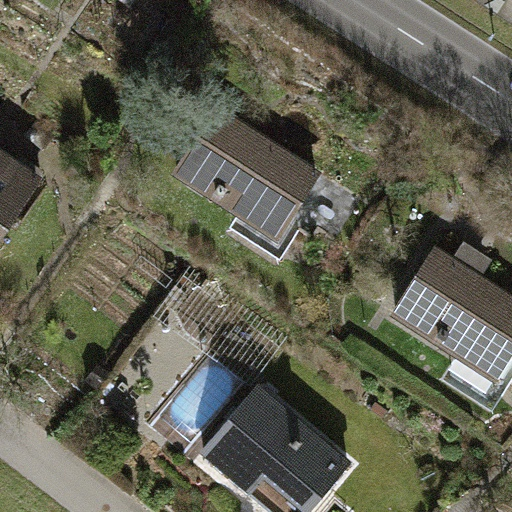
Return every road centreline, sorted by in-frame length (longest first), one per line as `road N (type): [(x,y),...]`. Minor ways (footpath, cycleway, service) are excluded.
road 1 (secondary): [(353,0),(511,102)]
road 2 (residential): [(0,427),(103,511)]
